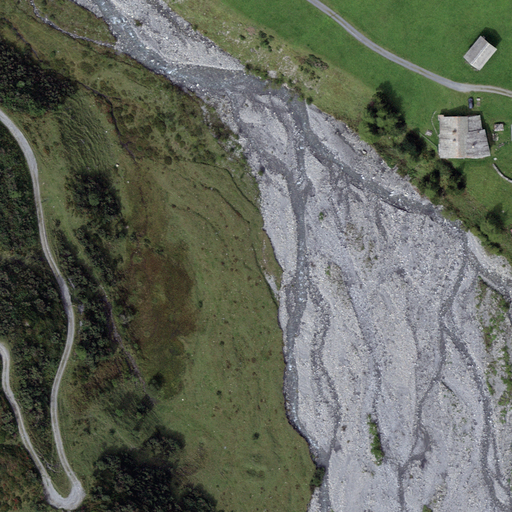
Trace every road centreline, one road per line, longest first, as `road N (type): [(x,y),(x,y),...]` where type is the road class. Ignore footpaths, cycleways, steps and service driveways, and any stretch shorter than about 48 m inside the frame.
road 1 (track): [(0,349),(5,384),(53,496),(70,507),(81,490),(54,414),(70,309),(46,252),(32,163),(0,116)]
road 2 (track): [(309,0),(392,56),(461,87),(511,92)]
